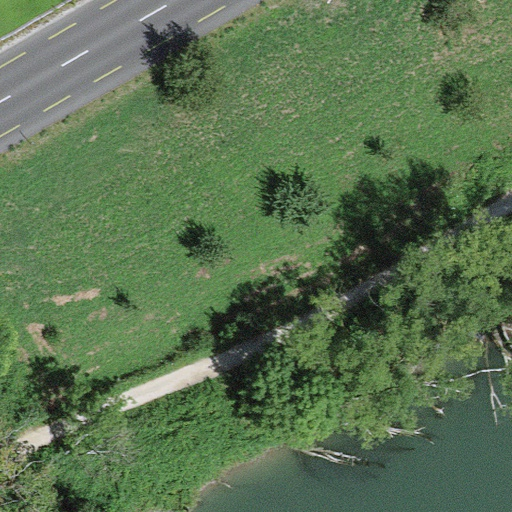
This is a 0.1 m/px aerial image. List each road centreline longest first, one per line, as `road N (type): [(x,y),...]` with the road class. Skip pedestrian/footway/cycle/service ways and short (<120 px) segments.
road 1 (track): [(511,192),(0,452)]
road 2 (secondary): [(0,105),(182,0)]
